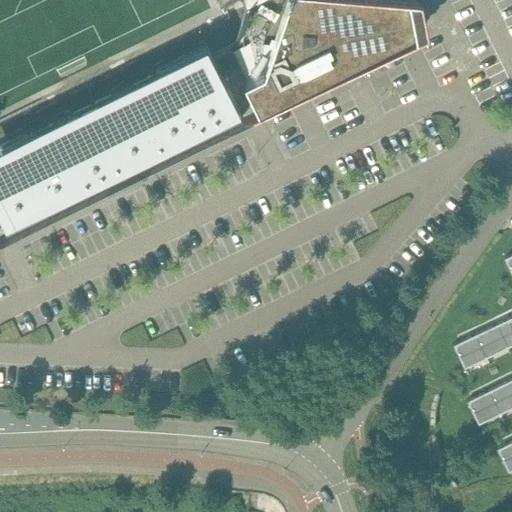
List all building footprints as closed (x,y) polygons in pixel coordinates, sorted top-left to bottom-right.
[(288,0),(264,68),(244,78),(259,108),(418,30),(427,25),(422,0),(288,0)] [(207,44),(0,144),(0,211),(9,230),(242,116),(207,44)] [(511,326),(508,318),(497,323),(508,346),(511,344),(511,326)] [(497,323),(475,333),(487,357),(508,346),(497,323)] [(459,341),(453,344),(464,367),(466,367),(487,357),(475,333),(459,341)] [(268,370),(267,371),(261,374),(264,380),(272,377),(268,370)] [(511,381),(511,379),(489,389),(500,413),(511,406),(511,381)] [(471,398),(467,400),(478,423),(500,413),(489,389),(471,398)] [(511,440),(498,447),(497,448),(508,471),(510,470),(511,469),(511,440)]
